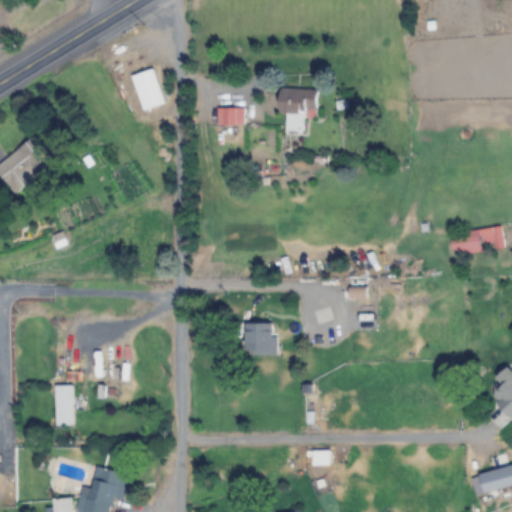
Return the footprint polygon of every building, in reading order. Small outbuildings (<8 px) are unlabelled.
[(143,111),(166,103),(154,68),(131,76),(143,111)] [(432,78),(439,96),(465,87),(458,68),(432,78)] [(278,112),(286,112),(285,132),(305,132),(305,109),(317,110),(317,89),(279,88),(278,112)] [(244,108),(217,108),(217,124),(244,124),(244,108)] [(0,160),(0,174),(8,187),(44,163),(29,142),(0,160)] [(451,231),(452,252),(504,249),(502,227),(451,231)] [(52,237),(57,248),(68,243),(63,232),(52,237)] [(276,339),(272,339),(272,323),(245,323),(245,354),(276,354),(276,339)] [(490,409),(511,416),(511,374),(502,372),(490,409)] [(75,425),(75,385),(55,385),(55,425),(75,425)] [(97,511),(110,511),(113,499),(125,501),(130,474),(95,468),(91,488),(82,487),(78,509),(97,511)]
